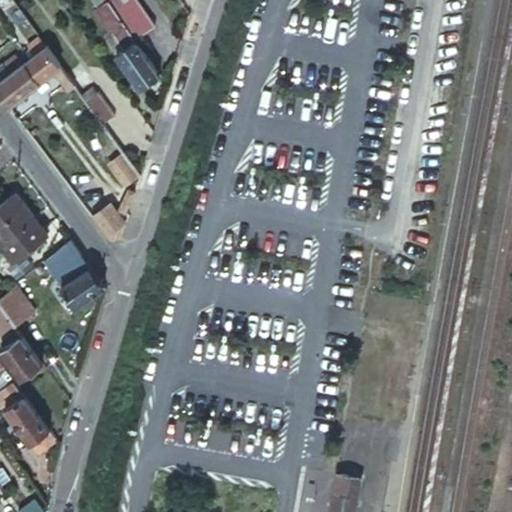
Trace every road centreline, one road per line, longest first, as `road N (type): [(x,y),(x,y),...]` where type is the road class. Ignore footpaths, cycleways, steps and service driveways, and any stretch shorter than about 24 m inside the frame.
road 1 (residential): [(124,284),(213,0)]
road 2 (residential): [(63,511),(124,284)]
road 3 (residential): [(124,284),(20,140)]
road 4 (unknown): [(190,285),(315,302)]
